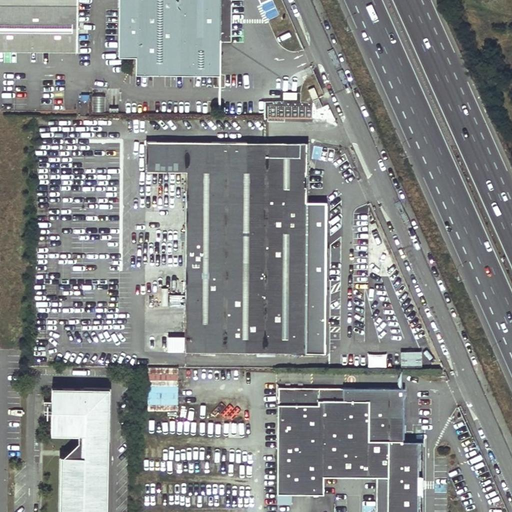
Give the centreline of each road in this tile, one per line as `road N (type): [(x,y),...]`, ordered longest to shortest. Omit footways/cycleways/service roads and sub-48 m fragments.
road 1 (tertiary): [(303,0),(511,480)]
road 2 (motorway): [(368,0),(501,299)]
road 3 (motorway): [(511,237),(406,0)]
